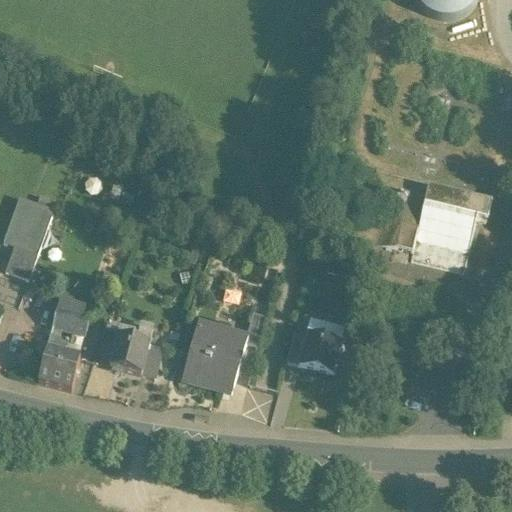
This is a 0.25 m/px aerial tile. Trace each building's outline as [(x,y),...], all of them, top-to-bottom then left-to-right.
[(409,0),(414,10),(422,19),(437,25),(451,25),(464,19),(472,11),(477,1),(477,0),(409,0)] [(480,206),(427,193),(417,232),(412,257),(410,266),(462,278),(474,229),(480,206)] [(53,215),(19,202),(2,247),(13,251),(37,260),(53,215)] [(490,208),(480,206),(474,229),(484,231),(485,225),(486,226),(490,208)] [(417,232),(400,228),(394,253),(412,257),(417,232)] [(37,260),(13,251),(4,276),(28,284),(37,260)] [(89,323),(56,315),(52,332),(85,340),(89,323)] [(265,322),(252,318),(246,342),(247,342),(245,350),(256,353),(265,322)] [(246,342),(219,334),(215,346),(195,340),(199,329),(197,328),(181,386),(208,394),(210,386),(233,393),(245,350),(247,342),(246,342)] [(152,333),(139,330),(137,340),(133,339),(132,345),(148,349),(152,333)] [(133,339),(118,335),(108,373),(140,381),(148,350),(148,349),(132,345),(133,339)] [(342,340),(326,336),(323,344),(340,348),(342,340)] [(323,344),(305,339),(303,350),(298,371),(332,380),(336,365),(341,367),(346,350),(340,348),(323,344)] [(67,347),(49,342),(46,355),(74,362),(76,356),(66,353),(67,347)] [(291,347),(286,368),(298,371),(303,350),(291,347)] [(162,354),(148,350),(140,381),(153,384),(154,385),(162,354)] [(74,362),(46,355),(37,388),(71,397),(79,364),(74,362)] [(256,385),(249,383),(247,391),(254,393),(256,385)]
